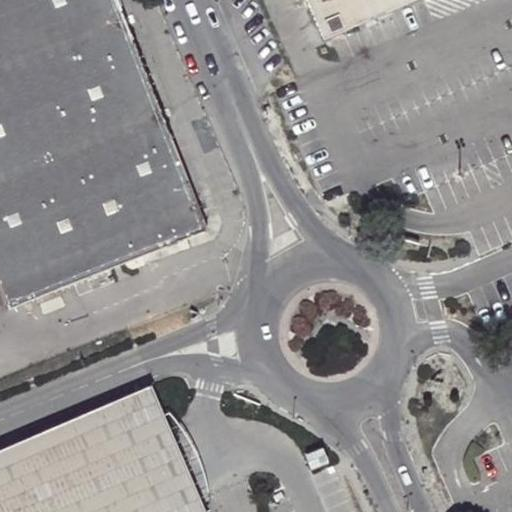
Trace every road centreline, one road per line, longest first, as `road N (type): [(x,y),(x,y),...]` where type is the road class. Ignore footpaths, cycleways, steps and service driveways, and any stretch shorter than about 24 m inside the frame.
road 1 (unclassified): [(381,392),(400,363),(405,320),(386,280),(343,256)]
road 2 (unclassified): [(192,0),(253,146)]
road 3 (unclassified): [(143,359),(0,418)]
road 4 (unclassified): [(253,146),(261,293)]
road 5 (unclassified): [(343,256),(307,227),(253,146)]
road 6 (unclassified): [(422,511),(387,432),(381,392)]
